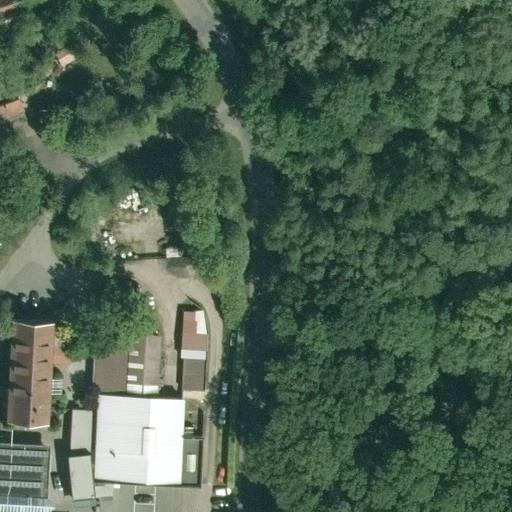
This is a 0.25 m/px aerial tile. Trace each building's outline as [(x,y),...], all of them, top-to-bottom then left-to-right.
[(43,0),(2,0),(0,1),(0,32),(49,13),(43,0)] [(54,51),(61,64),(76,55),(69,42),(54,51)] [(17,94),(0,98),(0,138),(28,129),(17,94)] [(203,309),(184,310),(179,357),(184,358),(181,389),(205,391),(206,332),(203,309)] [(10,317),(5,419),(48,421),(53,319),(10,317)] [(161,334),(97,332),(92,391),(99,392),(155,396),(161,334)] [(155,396),(99,392),(96,410),(95,450),(94,479),(200,485),(202,435),(183,434),(185,397),(155,396)] [(95,450),(96,410),(72,408),(70,452),(90,451),(95,450)] [(44,511),(49,446),(0,442),(0,511),(44,511)] [(90,451),(70,452),(67,453),(72,496),(94,493),(90,451)]
